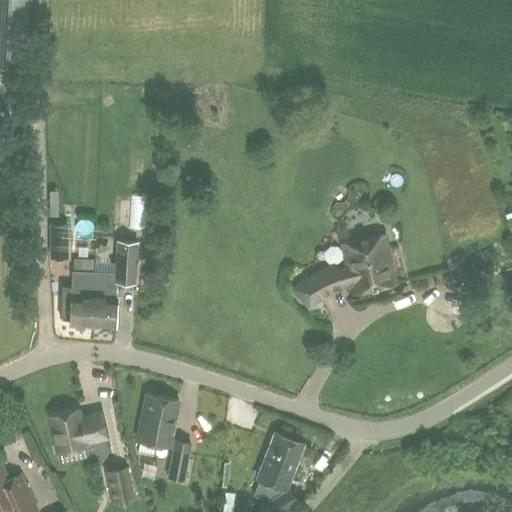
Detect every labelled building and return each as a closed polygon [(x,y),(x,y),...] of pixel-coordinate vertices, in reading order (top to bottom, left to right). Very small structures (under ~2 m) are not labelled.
[(27,0),(0,0),(0,66),(24,67),(27,0)] [(135,172),(154,171),(152,136),(134,137),(135,172)] [(157,198),(156,186),(138,187),(139,199),(157,198)] [(97,269),(95,323),(118,324),(119,282),(119,281),(137,281),(141,217),(142,204),(119,202),(116,259),(98,258),(97,269)] [(67,222),(51,222),(50,254),(66,254),(67,222)] [(316,300),(318,299),(323,296),(331,292),(341,287),(353,284),(354,291),(398,282),(387,233),(344,243),(349,266),(337,270),(335,264),(326,268),(308,277),(305,280),(303,281),(302,283),(301,285),(300,287),(300,289),(300,291),(301,292),(301,293),(302,295),(303,297),(305,298),(306,299),(308,300),(310,301),(312,301),(314,301),(316,300)] [(478,253),(449,264),(455,279),(494,265),(488,251),(478,253)] [(95,323),(97,269),(74,268),(73,295),(60,294),(60,315),(62,319),(72,319),(72,322),(95,323)] [(181,397),(149,391),(140,438),(172,444),(181,397)] [(90,440),(111,434),(106,409),(85,414),(83,407),(53,414),(60,450),(62,458),(66,461),(89,455),(91,451),(89,444),(90,443),(90,440)] [(288,483),(305,442),(277,431),(259,475),(261,476),(255,492),(269,498),(277,511),(298,499),(288,483)] [(185,477),(190,452),(192,440),(178,437),(171,474),(185,477)] [(0,509),(4,508),(5,511),(27,511),(39,506),(28,482),(15,488),(4,463),(0,465),(0,509)] [(130,464),(117,467),(110,469),(113,484),(117,500),(136,496),(130,464)]
